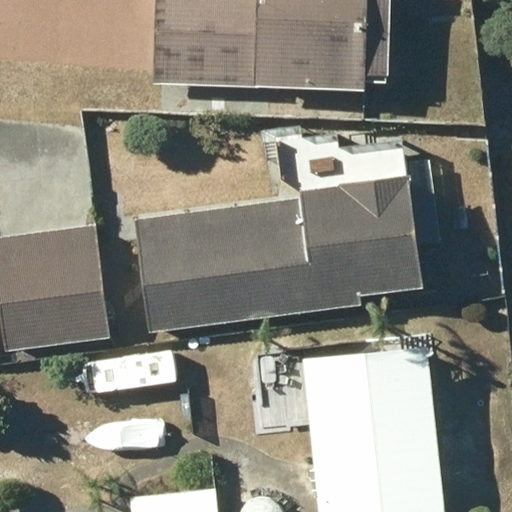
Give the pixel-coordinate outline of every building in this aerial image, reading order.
[(385,0),(154,0),(154,76),(364,80),(364,65),(384,65),(385,0)] [(298,182),(299,188),(133,211),(148,325),(359,297),(358,288),(422,280),(407,167),(298,182)] [(92,217),(0,231),(0,307),(6,345),(109,330),(92,217)] [(450,240),(427,242),(429,267),(452,265),(450,240)] [(442,511),(426,341),(303,354),(318,511),(442,511)] [(217,511),(215,482),(130,489),(131,511),(217,511)]
